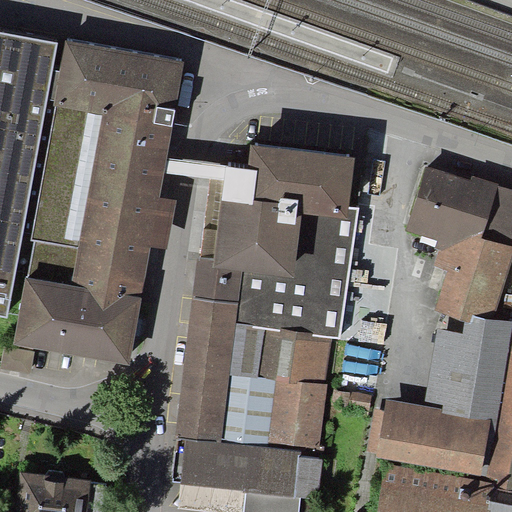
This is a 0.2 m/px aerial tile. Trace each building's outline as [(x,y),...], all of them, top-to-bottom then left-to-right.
[(0,317),(8,319),(24,232),(32,234),(31,241),(36,242),(29,278),(25,278),(13,343),(130,365),(152,247),(168,250),(177,201),(160,198),(165,173),(167,159),(185,62),(66,40),(61,71),(54,70),(59,42),(0,31),(0,317)] [(341,339),(359,207),(350,206),(355,159),(251,145),(247,168),(226,166),(224,181),(214,259),(201,257),(197,257),(176,438),(186,439),(178,508),(211,511),(299,511),(301,497),(318,499),(325,446),(321,446),(328,384),(326,383),(332,338),(341,339)] [(226,166),(167,159),(165,173),(211,179),(224,181),(226,166)] [(470,180),(426,166),(406,230),(422,236),(437,241),(435,246),(435,248),(439,250),(434,265),(447,271),(436,310),(465,322),(463,334),(437,328),(424,405),(386,399),(384,411),(378,453),(377,457),(386,458),(377,511),(489,511),(494,484),(487,482),(511,337),(511,321),(496,318),(511,259),(511,189),(498,186),(499,184),(472,176),(470,180)] [(214,259),(224,181),(211,179),(201,257),(214,259)] [(437,241),(422,236),(420,242),(435,246),(437,241)] [(511,511),(511,337),(487,482),(494,484),(489,511),(511,511)] [(31,374),(35,351),(5,346),(1,368),(31,374)] [(347,407),(350,393),(334,390),(331,405),(347,407)] [(369,410),(372,394),(353,390),(351,406),(369,410)] [(378,453),(384,411),(374,409),(368,451),(378,453)] [(87,511),(91,481),(21,472),(16,511),(87,511)] [(103,511),(107,483),(91,481),(87,511),(103,511)]
